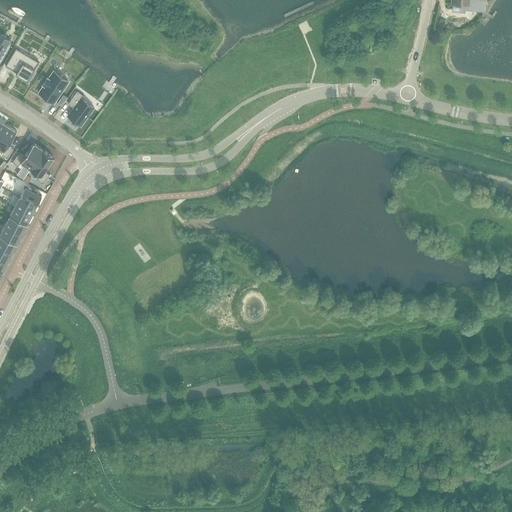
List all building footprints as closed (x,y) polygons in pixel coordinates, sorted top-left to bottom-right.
[(0,38),(0,56),(10,39),(0,38)] [(39,61),(16,48),(5,65),(20,74),(19,76),(27,81),(39,61)] [(44,85),(39,93),(54,103),(68,81),(53,71),(48,79),(47,78),(42,84),(44,85)] [(68,103),(74,107),(68,115),(81,125),(94,106),(81,98),(83,95),(77,90),(68,103)] [(64,95),(58,103),(62,106),(68,97),(64,95)] [(17,131),(6,124),(0,133),(0,148),(3,151),(1,154),(7,158),(13,148),(8,145),(17,131)] [(30,169),(44,150),(33,143),(24,156),(19,152),(12,162),(18,166),(21,162),(30,169)] [(44,150),(30,169),(40,176),(37,180),(43,184),(50,174),(45,171),(54,157),(44,150)] [(23,178),(23,179),(28,183),(32,177),(27,174),(23,178)] [(25,186),(19,196),(37,205),(42,195),(25,186)] [(19,196),(14,206),(32,215),(37,205),(19,196)] [(14,206),(9,215),(27,224),(32,215),(14,206)] [(9,215),(5,225),(22,234),(27,224),(9,215)] [(5,225),(0,233),(0,234),(17,243),(22,234),(5,225)] [(0,234),(0,246),(12,253),(17,243),(0,234)] [(0,246),(0,259),(7,263),(12,253),(0,246)]
